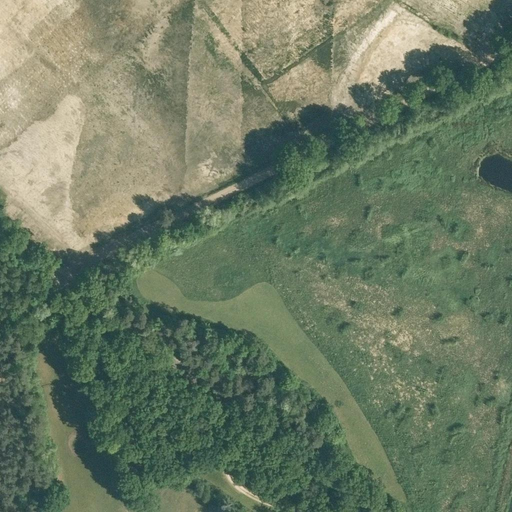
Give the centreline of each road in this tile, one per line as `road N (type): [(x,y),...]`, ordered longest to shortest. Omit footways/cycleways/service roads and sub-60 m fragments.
road 1 (track): [(511,42),(63,278)]
road 2 (unclassified): [(386,511),(0,231)]
road 3 (unknown): [(247,414),(235,444),(242,478),(330,511)]
